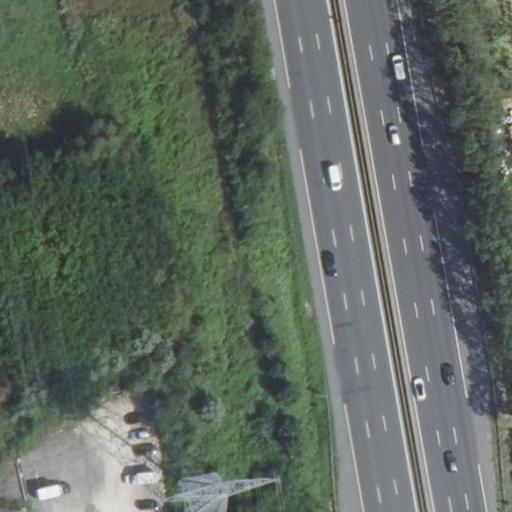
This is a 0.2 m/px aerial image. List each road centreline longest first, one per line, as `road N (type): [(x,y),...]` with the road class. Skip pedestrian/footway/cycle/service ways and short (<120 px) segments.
road 1 (motorway): [(456,511),(361,0)]
road 2 (motorway): [(302,0),(390,511)]
